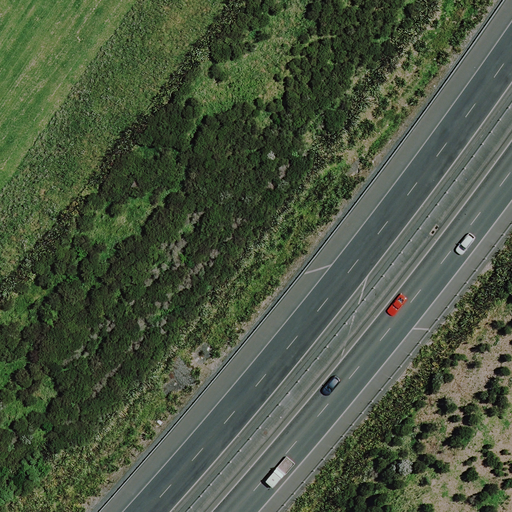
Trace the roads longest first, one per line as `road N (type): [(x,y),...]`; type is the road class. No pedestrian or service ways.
road 1 (motorway): [(146,511),(262,378),(511,51)]
road 2 (motorway): [(511,169),(236,511)]
